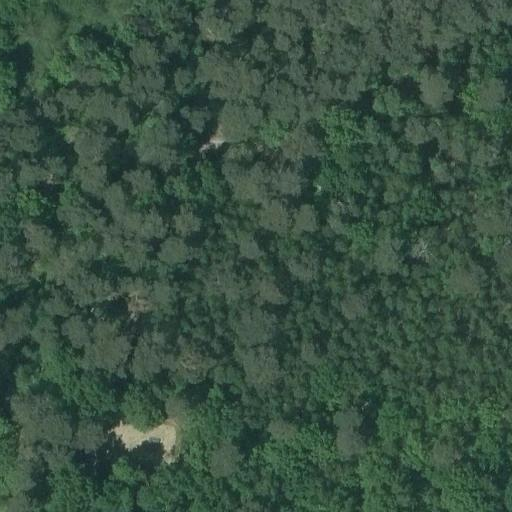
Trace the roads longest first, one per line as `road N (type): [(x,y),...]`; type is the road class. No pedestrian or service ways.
road 1 (track): [(183,145),(77,511)]
road 2 (track): [(442,56),(314,124),(262,142),(183,145)]
road 3 (track): [(222,15),(0,140)]
road 4 (track): [(222,15),(183,145)]
